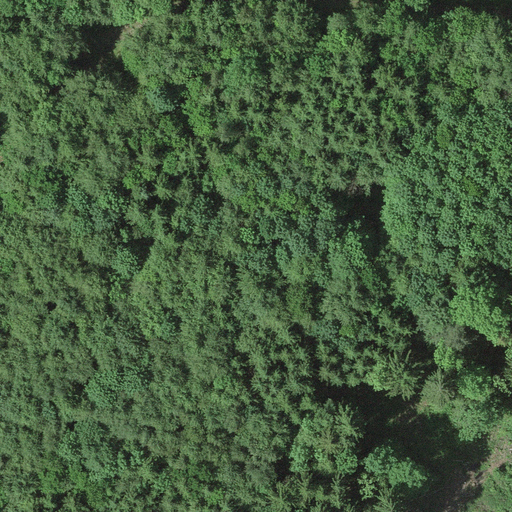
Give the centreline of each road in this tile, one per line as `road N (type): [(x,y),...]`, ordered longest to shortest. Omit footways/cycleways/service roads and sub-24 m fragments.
road 1 (track): [(193,0),(123,30),(0,131)]
road 2 (track): [(123,30),(0,4)]
